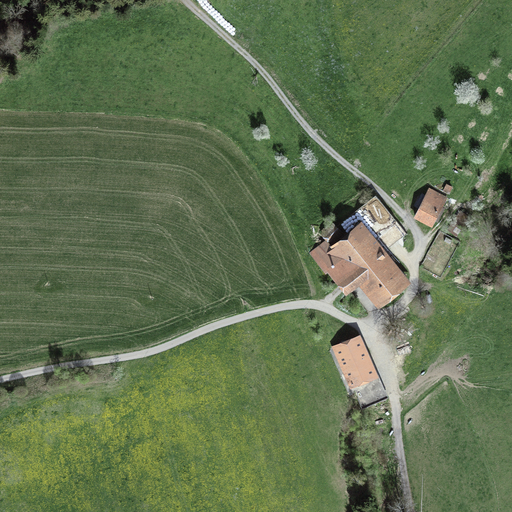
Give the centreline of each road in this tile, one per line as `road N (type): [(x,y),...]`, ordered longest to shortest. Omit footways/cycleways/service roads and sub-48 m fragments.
road 1 (unclassified): [(370,334),(309,306),(261,314),(143,358),(0,382)]
road 2 (track): [(408,511),(390,372),(370,334)]
